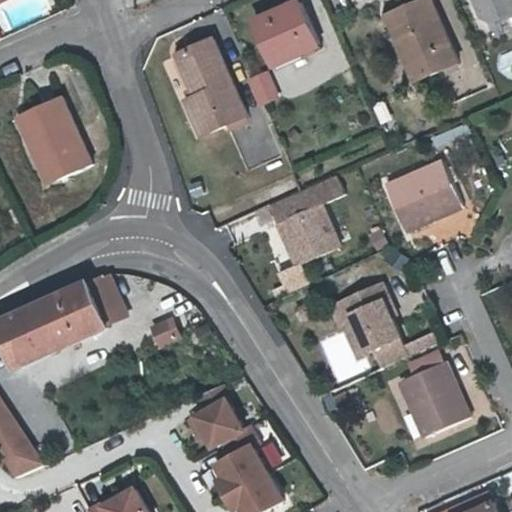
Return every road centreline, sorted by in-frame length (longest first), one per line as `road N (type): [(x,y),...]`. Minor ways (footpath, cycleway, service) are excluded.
road 1 (residential): [(362,510),(216,282),(198,264),(142,238)]
road 2 (residential): [(91,0),(144,151),(142,238)]
road 3 (residential): [(362,510),(511,443)]
road 4 (residential): [(142,238),(85,250),(0,297)]
road 5 (residential): [(511,394),(452,256)]
